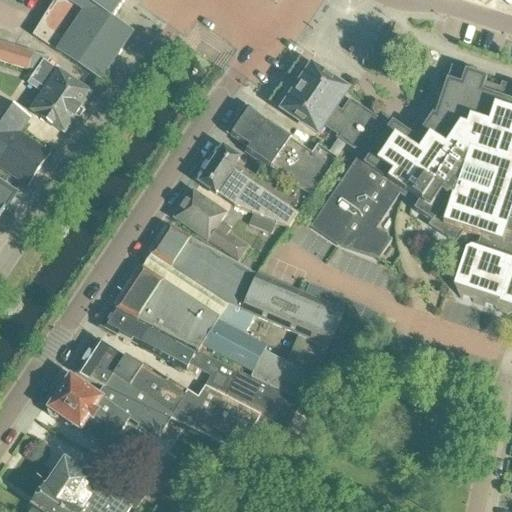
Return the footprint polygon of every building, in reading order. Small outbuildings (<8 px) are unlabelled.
[(56,0),(33,38),(100,85),(133,36),(112,22),(126,0),(56,0)] [(48,59),(0,43),(0,62),(27,71),(28,69),(36,72),(28,84),(42,94),(30,112),(64,136),(92,95),(47,64),(50,60),(48,59)] [(511,89),(502,86),(500,91),(484,86),(486,81),(452,69),(436,119),(433,118),(418,141),(393,125),(382,142),(376,138),(383,126),(350,103),(342,115),(334,110),(346,92),(312,70),(283,113),(318,136),(324,128),(339,138),(337,141),(354,152),(356,149),(364,154),(312,231),(338,249),(379,263),(392,244),(377,234),(402,197),(404,199),(407,194),(422,205),(417,213),(433,223),(431,227),(458,245),(466,233),(481,240),(476,242),(478,246),(465,253),(453,288),(461,302),(507,317),(511,314),(511,89)] [(0,100),(0,169),(28,189),(51,156),(20,135),(30,121),(0,100)] [(277,135),(247,115),(230,139),(260,159),(257,163),(313,198),(336,163),(317,150),(311,158),(289,143),(288,145),(276,137),(277,135)] [(231,174),(239,162),(222,151),(198,188),(234,210),(253,218),(249,228),(271,237),(275,227),(289,232),(298,219),(231,174)] [(0,219),(16,196),(0,185),(0,219)] [(226,216),(193,194),(174,222),(237,264),(246,250),(228,237),(231,232),(220,225),(226,216)] [(169,230),(143,270),(209,314),(219,320),(216,325),(242,339),(253,319),(298,339),(286,366),(315,381),(316,382),(319,377),(346,316),(297,295),(259,278),(258,279),(251,276),(252,275),(169,230)] [(139,276),(114,313),(236,374),(302,408),(315,381),(286,366),(263,354),(265,350),(254,344),(246,340),(246,341),(242,339),(216,325),(219,320),(209,314),(143,270),(142,271),(139,276)] [(111,311),(99,330),(185,373),(188,367),(210,378),(204,389),(203,392),(259,421),(260,418),(289,434),(302,408),(236,374),(114,313),(111,311)] [(98,341),(74,376),(103,390),(136,407),(170,425),(237,457),(261,422),(259,421),(203,392),(198,400),(187,393),(168,381),(164,384),(126,358),(125,359),(98,341)] [(70,380),(48,414),(79,436),(108,453),(129,423),(138,431),(136,433),(156,446),(170,425),(136,407),(103,390),(96,398),(70,380)] [(43,494),(30,511),(130,511),(131,511),(135,511),(143,501),(121,486),(113,498),(103,492),(106,487),(95,480),(95,479),(79,468),(76,473),(64,464),(44,494),(43,494)] [(154,493),(188,511),(193,511),(201,498),(149,471),(141,487),(150,492),(151,490),(155,492),(154,493)]
